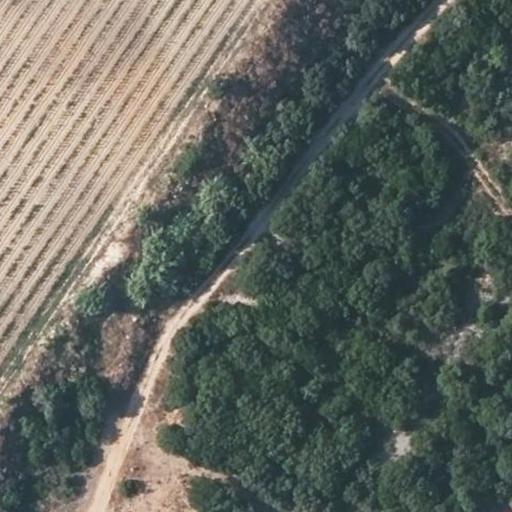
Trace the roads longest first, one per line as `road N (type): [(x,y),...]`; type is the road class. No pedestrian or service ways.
road 1 (track): [(93,511),(171,321),(226,268),(441,0)]
road 2 (track): [(370,86),(452,137),(511,210)]
